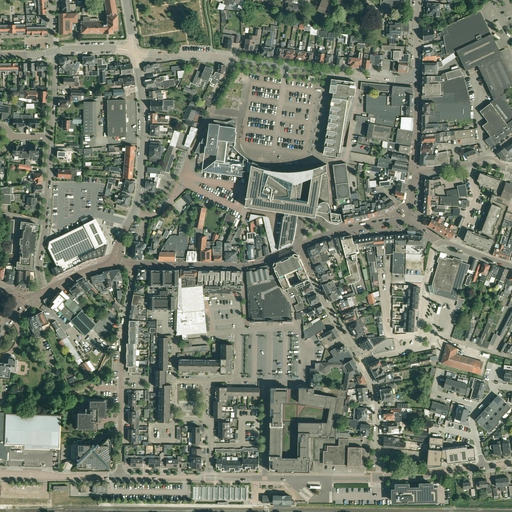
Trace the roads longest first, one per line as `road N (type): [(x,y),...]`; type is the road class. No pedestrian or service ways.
road 1 (residential): [(133,212),(152,216),(187,184),(191,154),(212,112),(249,114)]
road 2 (residential): [(362,363),(398,351),(397,337),(419,335),(431,250),(439,243)]
road 3 (tertiary): [(133,212),(142,141),(133,52)]
road 4 (residential): [(43,291),(37,258),(49,137)]
road 5 (tertiary): [(286,66),(133,52)]
road 6 (residential): [(304,153),(349,161),(359,75)]
road 7 (tertiary): [(120,477),(0,476)]
